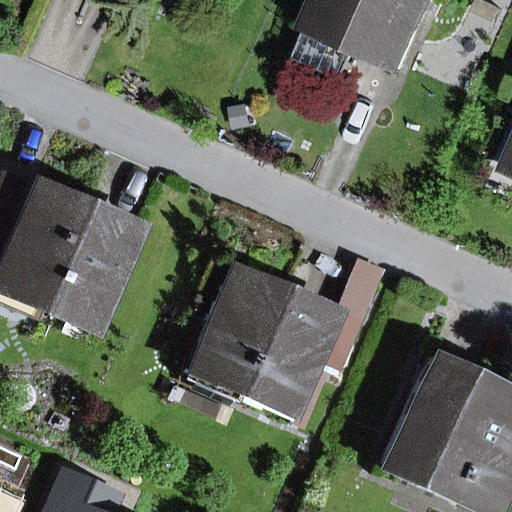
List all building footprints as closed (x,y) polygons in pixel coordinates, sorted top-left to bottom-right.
[(323,0),(309,32),(399,72),(430,0),(323,0)] [(37,309),(89,332),(134,229),(33,185),(32,189),(0,175),(0,278),(42,297),(37,309)] [(312,358),(335,368),(354,324),(232,271),(192,362),(240,383),(235,393),(287,415),(312,358)] [(511,430),(511,427),(511,392),(429,356),(378,470),(473,511),(500,511),(511,485),(511,430)] [(61,503),(51,499),(45,511),(104,511),(111,498),(71,481),(61,503)]
